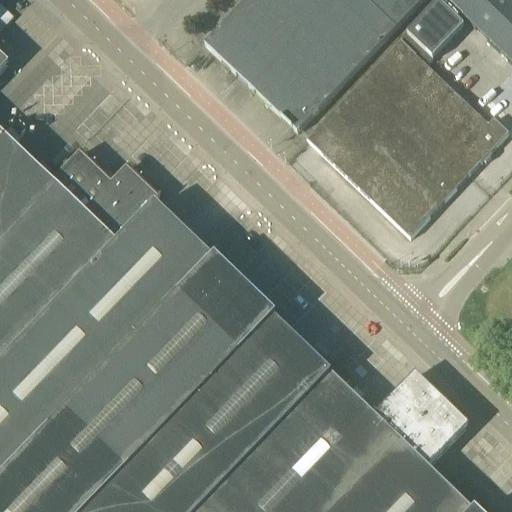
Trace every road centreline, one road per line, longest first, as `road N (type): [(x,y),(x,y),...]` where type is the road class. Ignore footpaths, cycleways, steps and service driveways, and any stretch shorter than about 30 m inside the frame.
road 1 (residential): [(408,329),(65,0)]
road 2 (residential): [(408,329),(511,222)]
road 3 (unclassified): [(408,329),(511,429)]
